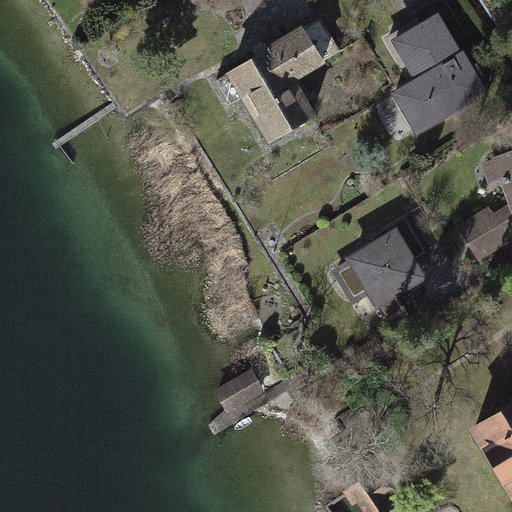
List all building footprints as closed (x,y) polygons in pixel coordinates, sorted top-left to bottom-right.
[(464,35),(442,0),(436,0),(413,15),(419,25),(387,45),(409,81),(386,95),(414,139),(489,93),(456,39),(464,35)] [(300,27),(221,74),(266,148),(315,119),(294,84),(324,66),(300,27)] [(511,151),(479,163),(487,188),(500,184),(507,208),(492,215),(487,209),(457,227),(478,265),(511,243),(511,151)] [(346,260),(329,270),(350,306),(368,296),(375,307),(426,277),(414,258),(424,252),(404,218),(343,254),(346,260)] [(250,371),(212,393),(223,411),(226,415),(263,393),(250,371)] [(511,507),(511,405),(463,435),(509,509),(511,507)] [(389,511),(363,477),(344,491),(358,511),(389,511)]
